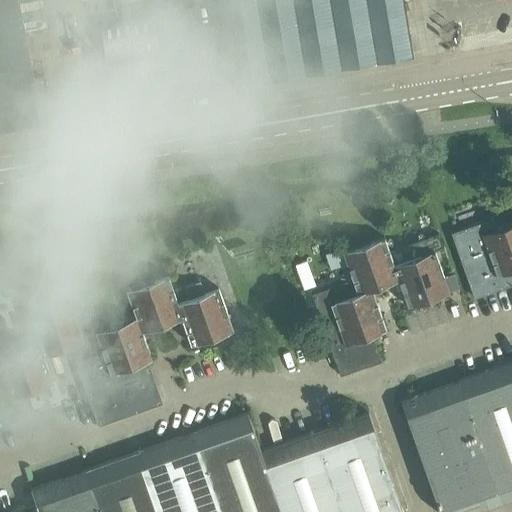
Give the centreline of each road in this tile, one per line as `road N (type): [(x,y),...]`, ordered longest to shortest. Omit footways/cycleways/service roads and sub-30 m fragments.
road 1 (unclassified): [(0,461),(240,385),(375,380)]
road 2 (primary): [(72,158),(445,93)]
road 3 (unclassified): [(69,130),(441,64)]
road 4 (unclassified): [(375,380),(511,331)]
road 5 (unclassified): [(422,511),(375,380)]
